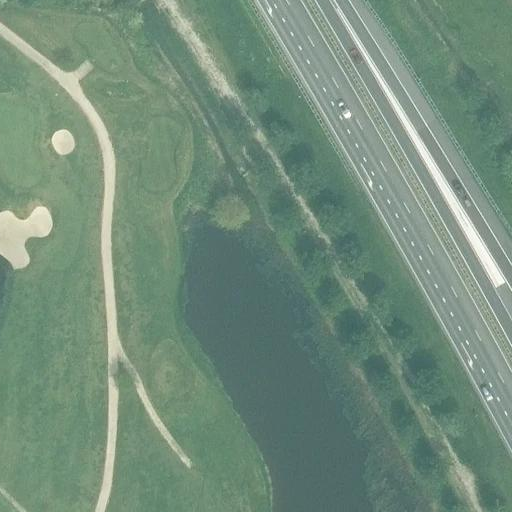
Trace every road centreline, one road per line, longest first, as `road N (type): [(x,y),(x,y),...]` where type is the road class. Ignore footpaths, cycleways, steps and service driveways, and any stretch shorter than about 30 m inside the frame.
road 1 (trunk): [(274,0),(511,408)]
road 2 (motorway): [(511,335),(326,0)]
road 3 (motorway): [(511,279),(332,0)]
